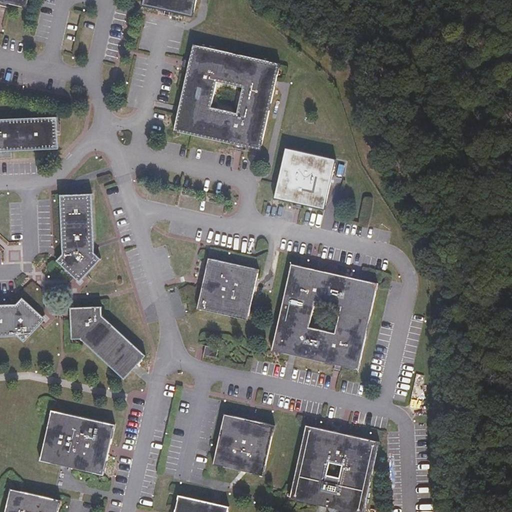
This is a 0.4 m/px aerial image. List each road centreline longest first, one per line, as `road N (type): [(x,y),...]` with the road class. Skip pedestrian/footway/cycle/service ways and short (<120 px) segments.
road 1 (unclassified): [(381,408),(407,274),(391,253),(246,221)]
road 2 (unclassified): [(164,359),(381,408)]
road 3 (unclassified): [(164,359),(170,333),(131,206)]
road 4 (unclassified): [(129,511),(164,359)]
road 5 (unclassified): [(246,221),(249,193),(241,181),(137,155)]
